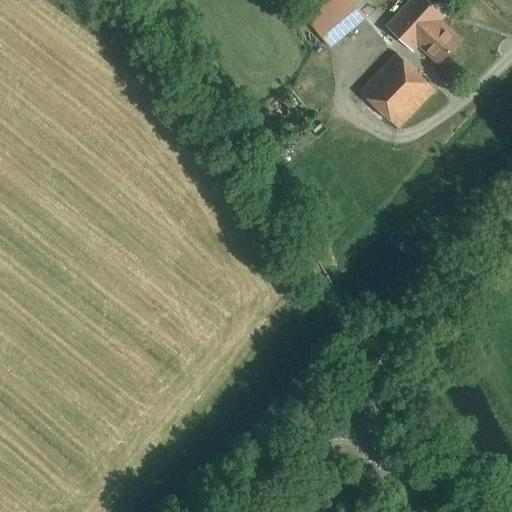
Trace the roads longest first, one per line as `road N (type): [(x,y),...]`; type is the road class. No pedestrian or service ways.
road 1 (track): [(368,382),(136,0)]
road 2 (tertiary): [(345,412),(511,219)]
road 3 (tertiary): [(250,511),(345,412)]
road 4 (unclassified): [(414,511),(345,412)]
